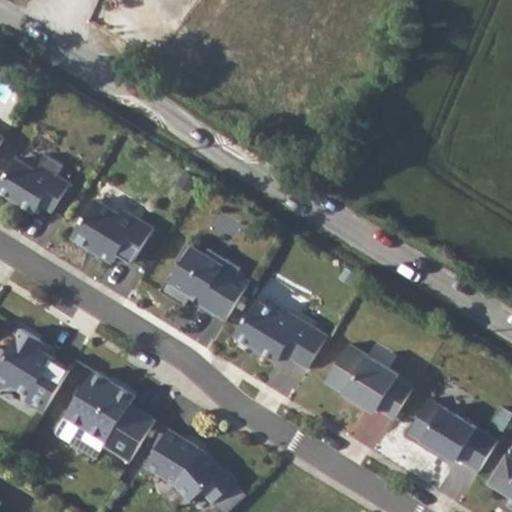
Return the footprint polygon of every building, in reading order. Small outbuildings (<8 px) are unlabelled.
[(0,113),(0,126),(11,132),(16,121),(0,113)] [(24,157),(43,163),(47,150),(28,144),(24,157)] [(41,164),(38,170),(18,157),(0,185),(0,189),(36,212),(41,203),(54,211),(72,182),(41,164)] [(98,199),(75,236),(116,263),(121,253),(134,261),(155,227),(127,210),(124,215),(98,199)] [(203,304),(228,319),(251,281),(239,273),(242,268),(210,247),(206,253),(189,242),(177,260),(179,268),(175,275),(172,273),(162,290),(186,305),(193,295),(204,302),(203,304)] [(258,299),(236,335),(279,361),(284,352),(297,360),(317,327),(288,309),(285,314),(258,299)] [(45,411),(71,369),(55,358),(55,357),(47,352),(37,345),(42,339),(24,328),(9,352),(0,346),(0,390),(17,386),(31,395),(28,400),(45,411)] [(397,417),(415,388),(398,378),(401,373),(351,343),(328,380),(378,411),(380,407),(397,417)] [(106,443),(133,460),(157,420),(132,404),(137,395),(121,385),(118,388),(112,385),(111,379),(96,370),(68,415),(58,432),(98,456),(106,443)] [(431,394),(407,431),(456,461),(459,456),(481,470),(501,438),(431,394)] [(171,428),(148,464),(177,482),(192,500),(204,490),(215,502),(239,481),(227,468),(224,470),(205,449),(171,428)] [(511,449),(492,481),(511,493),(511,500),(510,504),(511,505),(511,449)]
